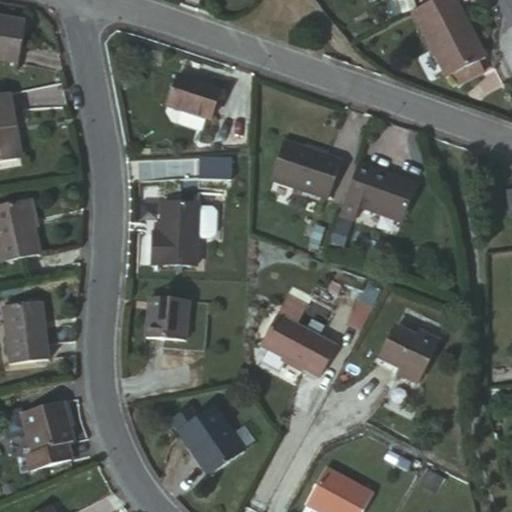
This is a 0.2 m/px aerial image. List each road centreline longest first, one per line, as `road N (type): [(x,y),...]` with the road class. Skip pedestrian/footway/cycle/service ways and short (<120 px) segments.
road 1 (residential): [(157,511),(107,448),(93,342),(104,252),(101,129),(65,0)]
road 2 (residential): [(101,0),(511,140)]
